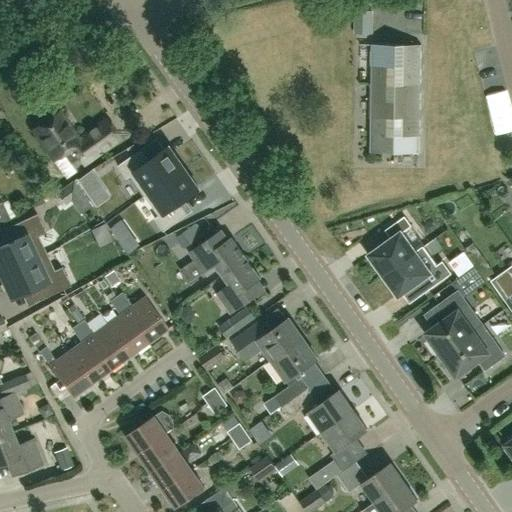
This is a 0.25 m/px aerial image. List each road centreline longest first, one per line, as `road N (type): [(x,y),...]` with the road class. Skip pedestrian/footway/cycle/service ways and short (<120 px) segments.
road 1 (tertiary): [(428,441),(132,12)]
road 2 (residential): [(111,476),(89,425),(188,349)]
road 3 (unknown): [(132,12),(0,49)]
